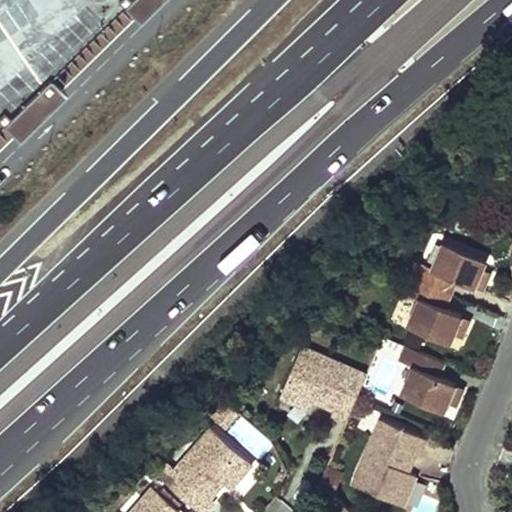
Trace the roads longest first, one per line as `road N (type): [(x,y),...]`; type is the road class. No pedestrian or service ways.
road 1 (primary): [(0,447),(327,148),(506,0)]
road 2 (primary): [(373,0),(0,339)]
road 3 (motorway): [(269,0),(0,264)]
road 4 (residential): [(472,511),(467,471),(511,361)]
